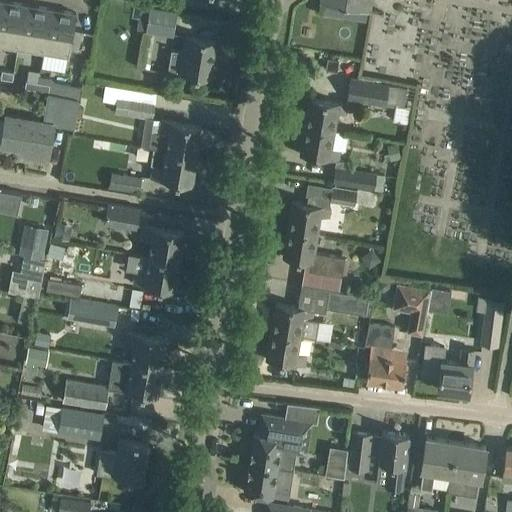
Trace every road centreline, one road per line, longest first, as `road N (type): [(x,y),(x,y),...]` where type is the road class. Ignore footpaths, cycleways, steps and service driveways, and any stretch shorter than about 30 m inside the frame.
road 1 (residential): [(210,380),(273,0)]
road 2 (residential): [(511,419),(210,380)]
road 3 (residential): [(188,511),(210,380)]
